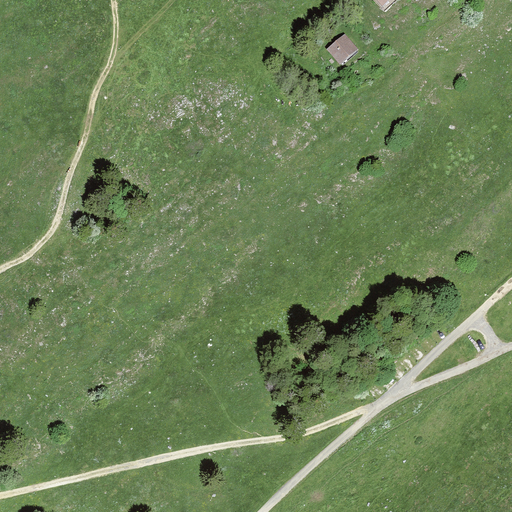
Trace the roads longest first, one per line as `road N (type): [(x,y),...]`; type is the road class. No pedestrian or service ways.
road 1 (track): [(0,496),(282,438),(380,403)]
road 2 (track): [(113,0),(114,50),(58,219),(35,250),(0,270)]
road 3 (track): [(380,403),(263,511)]
road 4 (track): [(380,403),(511,346)]
road 5 (track): [(380,403),(475,316)]
